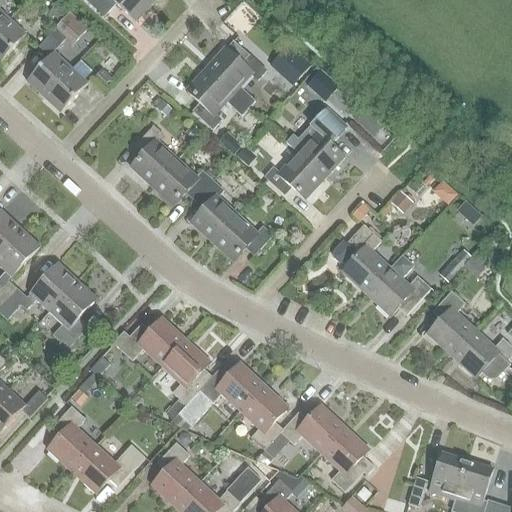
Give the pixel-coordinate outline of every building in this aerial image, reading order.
[(136,24),(151,6),(144,0),(82,0),(102,18),(115,5),(136,24)] [(64,14),(55,5),(48,13),(57,22),(64,14)] [(0,30),(9,21),(0,11),(0,30)] [(87,30),(68,13),(50,32),(69,49),(87,30)] [(0,64),(26,36),(9,21),(0,30),(0,64)] [(224,50),(206,71),(249,110),(255,103),(241,89),(252,77),(258,82),(267,73),(247,54),(246,54),(233,42),(232,43),(233,43),(226,51),(224,50)] [(93,49),(96,55),(102,55),(105,50),(102,45),(96,45),(93,49)] [(279,57),(302,77),(312,66),(289,46),(279,57)] [(44,99),(71,69),(54,54),(26,83),(44,99)] [(61,115),(88,85),(71,69),(44,99),(61,115)] [(111,80),(101,70),(93,79),(103,88),(111,80)] [(242,118),(249,110),(206,71),(187,91),(201,104),(193,113),(213,131),(222,122),(216,116),(227,104),(242,118)] [(339,89),(321,72),(307,88),(325,104),(339,89)] [(156,109),(165,118),(172,111),(162,102),(158,99),(153,104),(157,108),(156,109)] [(344,160),(330,147),(346,130),(326,112),(309,130),(298,142),(293,137),(287,145),(297,154),(297,155),(325,180),(344,160)] [(152,189),(177,161),(158,143),(163,137),(154,128),(135,148),(144,156),(131,170),(152,189)] [(242,147),(227,134),(218,144),(233,158),(242,147)] [(245,148),(236,158),(248,168),(257,159),(245,148)] [(306,201),(325,180),(297,155),(279,174),(273,169),(264,179),(285,197),(292,188),(306,201)] [(195,203),(213,183),(203,173),(197,179),(177,161),(152,189),(172,208),(185,194),(195,203)] [(444,181),(434,192),(450,207),(460,196),(444,181)] [(212,245),(238,216),(218,198),(223,192),(213,183),(195,203),(204,212),(191,226),(212,245)] [(398,193),(388,204),(401,216),(411,204),(398,193)] [(459,215),(477,226),(483,215),(466,204),(459,215)] [(0,252),(21,230),(2,212),(0,214),(0,252)] [(254,258),(272,238),(263,229),(257,235),(238,216),(212,245),(232,263),(245,249),(254,258)] [(390,270),(372,253),(381,243),(364,227),(347,246),(343,243),(335,252),(333,256),(334,260),(339,265),(343,265),(347,263),(350,266),(342,274),(366,296),(390,270)] [(0,310),(18,291),(8,283),(40,248),(21,230),(0,252),(0,269),(5,274),(0,279),(0,288),(1,289),(0,290),(0,310)] [(463,268),(472,258),(463,250),(438,277),(446,284),(462,267),(463,268)] [(411,271),(411,265),(402,257),(390,270),(366,296),(390,318),(398,310),(406,317),(431,291),(417,278),(409,287),(402,281),(411,271)] [(49,315),(78,283),(59,265),(27,300),(18,291),(0,310),(0,315),(7,322),(21,307),(26,313),(36,302),(49,315)] [(79,320),(97,300),(78,283),(49,315),(63,327),(53,337),(68,351),(88,329),(79,320)] [(486,299),(465,322),(457,315),(465,306),(451,293),(433,314),(441,322),(428,337),(451,359),(476,332),(497,309),(486,299)] [(162,369),(187,342),(162,320),(150,333),(142,325),(129,339),(122,333),(112,344),(132,363),(143,351),(162,369)] [(507,363),(511,357),(511,349),(503,341),(495,350),(476,332),(451,359),(475,381),(483,373),(487,377),(491,379),(494,379),(498,377),(507,366),(507,367),(508,366),(510,367),(511,366),(507,363)] [(172,395),(186,408),(200,393),(200,392),(205,387),(212,379),(204,372),(210,364),(187,342),(162,369),(181,386),(172,395)] [(0,403),(10,393),(0,383),(0,372),(8,364),(0,355),(0,403)] [(108,366),(99,358),(88,370),(97,378),(108,366)] [(240,414),(264,387),(241,365),(227,380),(219,372),(212,379),(205,387),(200,392),(200,393),(186,408),(176,418),(189,430),(221,396),(240,414)] [(283,432),(275,424),(288,409),(264,387),(240,414),(259,431),(251,440),(264,452),(268,448),(280,435),(280,434),(283,432)] [(80,408),(88,399),(79,391),(71,400),(80,408)] [(30,420),(48,401),(39,393),(25,407),(10,393),(0,403),(0,435),(21,412),(30,420)] [(321,456),(345,429),(321,407),(308,422),(299,414),(283,432),(280,434),(280,435),(294,447),(302,438),(321,456)] [(72,474),(96,447),(77,430),(85,421),(72,409),(53,429),(61,437),(48,452),(72,474)] [(363,458),(369,451),(345,429),(321,456),(340,473),(331,482),(345,495),(364,474),(367,477),(374,469),(363,458)] [(179,438),(179,443),(182,447),(187,447),(191,443),(191,438),(188,435),(182,435),(179,438)] [(175,510),(200,484),(181,466),(190,458),(176,445),(157,465),(165,473),(152,488),(175,510)] [(131,448),(123,456),(115,465),(96,447),(72,474),(96,496),(109,481),(118,489),(144,460),(131,448)] [(268,448),(264,452),(261,456),(270,464),(278,456),(268,448)] [(455,502),(467,463),(441,455),(429,494),(455,502)] [(481,510),(493,471),(467,463),(455,502),(481,510)] [(258,464),(253,468),(269,483),(279,473),(258,464)] [(234,511),(241,505),(239,504),(260,482),(245,468),(224,492),(226,494),(219,502),(200,484),(175,510),(177,511),(234,511)] [(420,510),(428,483),(416,479),(408,506),(420,510)] [(294,511),(285,503),(293,494),(279,482),(260,502),(269,510),(266,511),(294,511)] [(365,503),(371,496),(364,489),(357,497),(365,503)] [(366,511),(351,497),(339,509),(342,511),(366,511)] [(497,511),(499,506),(487,502),(484,511),(497,511)]
